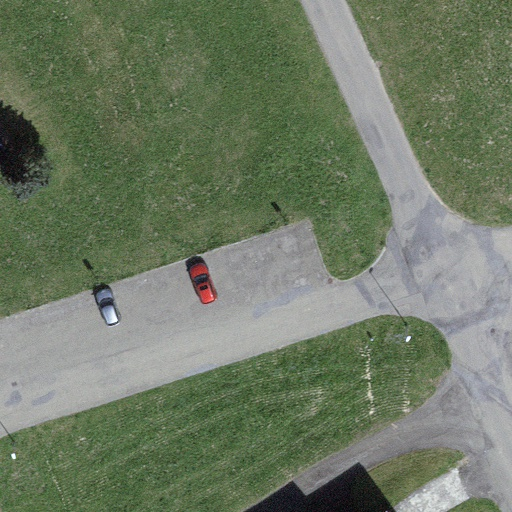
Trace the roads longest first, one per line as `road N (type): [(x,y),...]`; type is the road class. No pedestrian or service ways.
road 1 (unclassified): [(0,411),(452,277)]
road 2 (unclassified): [(331,0),(452,277)]
road 3 (unclassified): [(452,277),(511,414)]
